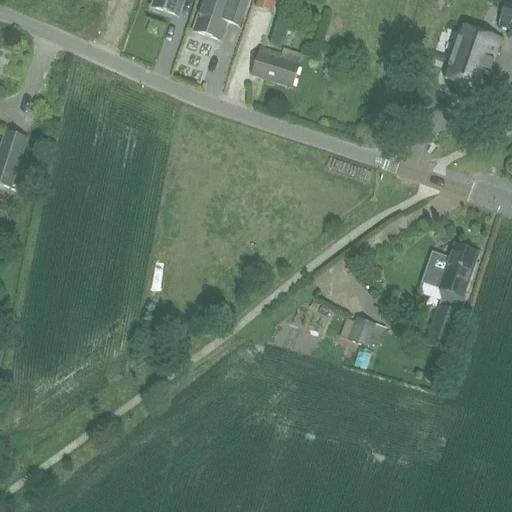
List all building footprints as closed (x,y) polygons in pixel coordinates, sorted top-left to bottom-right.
[(152,0),(150,11),(176,19),(181,0),(152,0)] [(202,0),(192,34),(219,43),(229,13),(241,17),(245,0),(202,0)] [(257,0),(255,8),(269,12),(273,0),(257,0)] [(508,30),(511,35),(511,6),(504,5),(499,29),(508,30)] [(464,29),(460,39),(458,38),(448,68),(450,68),(446,80),(476,90),(481,74),(487,76),(488,72),(491,73),(491,72),(488,71),(489,67),(492,68),(492,67),(490,66),(491,62),(494,63),(494,62),(492,61),(499,41),(464,29)] [(385,44),(350,36),(338,86),(373,95),(385,44)] [(251,76),(290,89),(301,55),(283,49),(281,56),(260,49),(251,76)] [(7,138),(0,161),(0,191),(13,195),(28,145),(7,138)] [(478,255),(454,247),(449,262),(445,260),(435,289),(439,291),(438,293),(441,300),(439,307),(437,306),(423,346),(447,354),(461,314),(466,298),(462,297),(466,285),(467,285),(478,255)] [(367,349),(374,326),(354,319),(346,342),(367,349)] [(156,334),(146,333),(145,342),(154,343),(156,334)]
